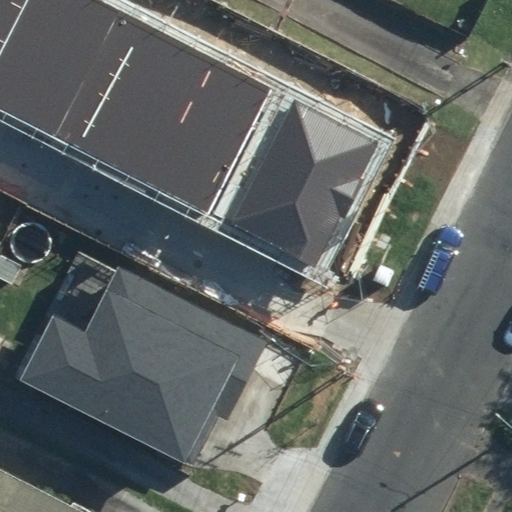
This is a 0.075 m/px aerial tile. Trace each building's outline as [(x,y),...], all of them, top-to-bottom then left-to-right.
[(88,0),(0,0),(0,104),(208,214),(270,95),(88,0)] [(294,104),(236,216),(318,259),(376,147),(294,104)] [(62,266),(11,242),(0,266),(0,325),(28,338),(62,266)] [(57,314),(26,373),(184,453),(210,402),(226,410),(261,341),(117,268),(85,329),(57,314)] [(79,511),(0,468),(0,511),(79,511)]
